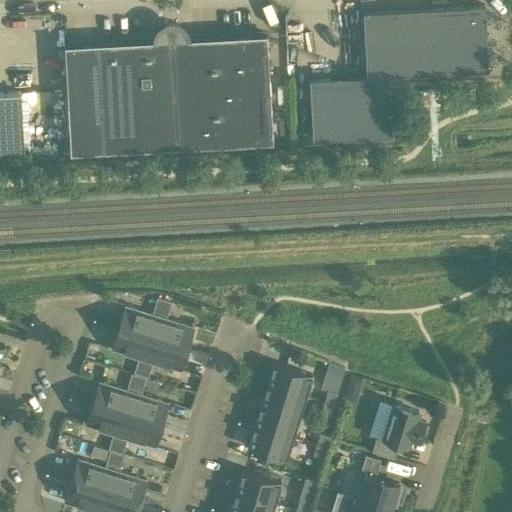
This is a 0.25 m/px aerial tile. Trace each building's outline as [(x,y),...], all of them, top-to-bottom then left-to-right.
[(484,4),(362,10),(364,38),(366,75),(310,77),(313,138),(393,134),(389,73),(487,68),(484,4)] [(11,30),(59,28),(58,16),(11,18),(11,30)] [(64,44),(63,44),(70,151),(105,149),(177,144),(177,145),(272,140),(266,34),(266,32),(187,37),(187,35),(186,34),(185,31),(185,30),(183,27),(182,26),(181,25),(179,24),(178,23),(176,22),(174,22),(172,21),(170,21),(169,21),(167,22),(165,22),(163,23),(162,24),(160,25),(159,26),(158,28),(157,29),(156,30),(155,32),(155,33),(154,35),(154,37),(154,39),(98,42),(64,44)] [(0,91),(0,152),(24,151),(20,90),(0,91)] [(164,298),(156,296),(154,304),(168,309),(171,300),(164,298)] [(151,312),(124,304),(117,325),(152,336),(159,314),(151,312)] [(166,317),(168,309),(154,304),(151,312),(159,314),(166,317)] [(193,325),(166,317),(159,314),(152,336),(187,347),(193,325)] [(145,357),(152,336),(117,325),(111,346),(138,355),(145,357)] [(187,347),(152,336),(145,357),(153,359),(180,368),(187,347)] [(153,359),(145,357),(138,355),(136,363),(150,368),(153,359)] [(312,373),(273,361),(266,383),(305,395),(312,373)] [(148,376),(150,368),(136,363),(133,371),(148,376)] [(131,372),(128,380),(143,384),(145,376),(131,372)] [(362,377),(350,374),(347,385),(353,387),(360,384),(362,377)] [(92,401),(127,412),(133,390),(126,388),(98,380),(92,401)] [(140,393),(143,384),(128,380),(126,388),(133,390),(140,393)] [(305,395),(266,383),(260,403),(299,415),(305,395)] [(327,388),(324,400),(333,403),(337,391),(327,388)] [(168,401),(140,393),(133,390),(127,412),(161,423),(168,401)] [(330,415),(333,403),(324,400),(320,412),(330,415)] [(120,433),(127,412),(92,401),(85,422),(113,431),(120,433)] [(418,439),(424,420),(416,417),(418,410),(393,402),(383,435),(376,433),(371,450),(394,457),(399,441),(407,444),(410,436),(418,439)] [(292,436),(299,415),(260,403),(254,424),(292,436)] [(161,423),(127,412),(120,433),(127,435),(155,444),(161,423)] [(286,457),(292,436),(254,424),(247,445),(286,457)] [(113,431),(110,439),(125,443),(127,435),(120,433),(113,431)] [(320,431),(316,443),(326,446),(329,434),(320,431)] [(122,452),(125,443),(110,439),(108,447),(122,452)] [(322,457),(326,446),(316,443),(312,454),(322,457)] [(177,461),(179,451),(159,447),(157,457),(177,461)] [(109,449),(107,457),(121,461),(124,453),(109,449)] [(352,494),(391,506),(392,503),(396,505),(401,487),(397,486),(398,482),(375,475),(380,457),(365,452),(352,494)] [(104,465),(77,456),(70,478),(105,489),(111,467),(104,465)] [(119,470),(121,461),(107,457),(104,465),(111,467),(119,470)] [(119,470),(111,467),(105,489),(139,499),(146,478),(119,470)] [(281,480),(242,468),(235,490),(274,502),(281,480)] [(98,510),(105,489),(70,478),(63,499),(91,508),(98,510)] [(135,511),(139,499),(105,489),(98,510),(104,511),(135,511)] [(270,511),(274,502),(235,490),(229,510),(234,511),(270,511)] [(389,511),(391,506),(352,494),(346,511),(389,511)] [(299,497),(296,508),(305,511),(309,500),(299,497)]
